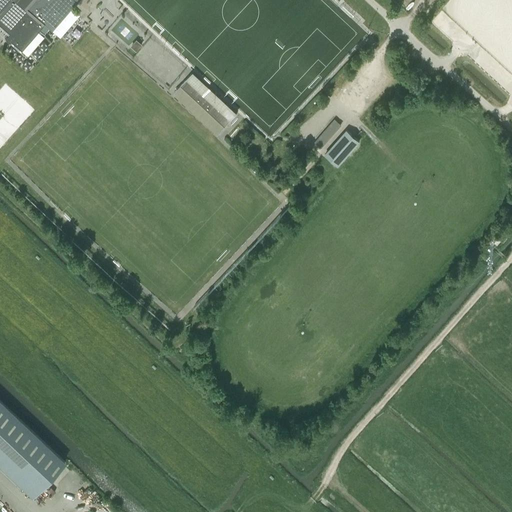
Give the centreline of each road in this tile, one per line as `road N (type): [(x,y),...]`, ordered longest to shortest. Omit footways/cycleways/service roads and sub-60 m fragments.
road 1 (track): [(511,256),(350,439)]
road 2 (track): [(399,27),(511,128)]
